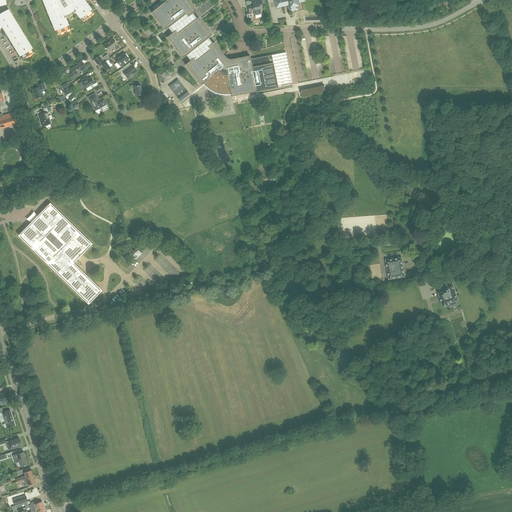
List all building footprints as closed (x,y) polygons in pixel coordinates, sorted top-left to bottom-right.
[(42,0),(56,34),(70,29),(65,17),(64,18),(63,16),(69,14),(75,9),(76,11),(75,11),(82,21),(94,13),(84,0),(42,0)] [(201,85),(203,83),(204,84),(205,85),(205,86),(207,87),(208,88),(209,88),(209,89),(210,90),(211,90),(213,91),(214,92),(216,92),(217,93),(219,93),(221,94),(222,94),(224,94),(226,94),(228,94),(229,94),(231,94),(235,93),(235,92),(238,92),(239,91),(239,92),(255,89),(256,91),(278,87),(277,85),(291,82),(285,52),(246,60),(246,59),(245,59),(244,59),(243,59),(243,60),(241,61),(238,61),(236,61),(235,61),(234,61),(233,61),(233,62),(232,62),(231,63),(229,63),(230,62),(224,60),(223,60),(223,59),(222,59),(225,57),(214,42),(212,43),(208,38),(212,35),(198,17),(197,18),(192,13),(196,10),(187,0),(161,0),(152,7),(154,10),(151,12),(165,30),(168,27),(172,33),(167,37),(168,39),(183,57),(186,55),(190,60),(185,64),(201,85)] [(247,5),(249,12),(254,11),(255,18),(261,17),(260,10),(262,10),(260,0),(257,0),(252,1),(252,4),(247,5)] [(281,0),(282,6),(289,4),(289,6),(291,5),(292,10),(297,9),(297,6),(298,5),(297,2),(304,1),(303,0),(281,0)] [(0,28),(3,27),(16,49),(15,49),(22,59),(34,52),(8,10),(0,14),(0,28)] [(113,39),(103,46),(108,52),(111,50),(111,49),(114,46),(115,47),(114,47),(116,50),(119,47),(113,39)] [(117,58),(115,60),(121,67),(130,60),(127,57),(128,57),(126,53),(125,54),(124,54),(121,56),(120,55),(117,58)] [(94,60),(98,65),(102,62),(103,61),(98,56),(94,60)] [(101,65),(106,71),(110,67),(112,65),(110,62),(109,59),(106,62),(105,61),(101,65)] [(193,78),(181,62),(176,66),(189,82),(193,78)] [(73,72),(69,74),(72,79),(79,75),(78,72),(81,70),(80,68),(84,66),(82,63),(78,65),(71,69),(73,72)] [(125,66),(119,71),(122,75),(123,73),(127,79),(137,72),(131,65),(127,68),(125,66)] [(82,82),(80,83),(83,90),(94,83),(91,78),(88,79),(87,77),(81,80),(82,82)] [(179,82),(170,88),(180,101),(188,95),(179,82)] [(134,85),(130,86),(131,89),(134,88),(136,96),(143,94),(140,85),(135,86),(134,85)] [(40,87),(38,87),(32,89),(35,99),(43,97),(40,90),(40,87)] [(62,90),(62,91),(65,95),(67,95),(71,92),(68,87),(66,88),(63,90),(62,90)] [(300,90),(302,98),(310,97),(308,89),(300,90)] [(0,128),(18,123),(15,112),(0,116),(0,100),(3,100),(0,91),(0,90),(0,128)] [(95,93),(87,97),(96,111),(107,104),(103,96),(99,99),(95,93)] [(44,113),(39,115),(42,126),(50,123),(47,112),(52,111),(51,106),(43,109),(44,113)] [(415,190),(411,198),(415,199),(416,198),(421,200),(424,194),(415,190)] [(19,235),(32,248),(32,247),(33,247),(34,248),(32,250),(33,250),(33,249),(35,250),(34,251),(35,250),(36,251),(35,252),(36,252),(37,253),(36,253),(37,253),(38,254),(37,255),(38,255),(39,254),(40,255),(39,256),(40,255),(41,256),(40,257),(41,257),(42,258),(43,259),(45,260),(44,261),(45,260),(46,261),(45,262),(47,261),(48,262),(47,263),(57,272),(56,273),(58,273),(58,274),(59,274),(59,275),(60,275),(60,276),(60,275),(66,282),(67,282),(67,283),(68,283),(68,284),(69,284),(69,285),(76,291),(75,291),(76,291),(76,292),(77,292),(77,293),(78,293),(78,294),(79,294),(88,303),(89,302),(97,294),(98,294),(98,293),(99,292),(100,291),(101,291),(92,282),(91,281),(82,272),(81,271),(80,270),(79,269),(72,263),(73,262),(74,261),(74,260),(75,261),(75,260),(76,260),(75,259),(76,259),(77,258),(77,257),(78,257),(78,256),(79,257),(79,256),(79,255),(80,254),(81,254),(82,254),(82,253),(90,244),(91,244),(86,238),(85,238),(81,235),(82,234),(81,234),(80,233),(79,232),(79,231),(78,231),(78,232),(72,225),(71,224),(70,224),(70,223),(69,223),(69,222),(62,216),(63,216),(62,216),(62,215),(61,215),(61,214),(60,214),(60,213),(59,213),(55,209),(56,209),(55,209),(50,204),(49,204),(40,213),(40,214),(39,215),(38,216),(37,216),(38,217),(37,217),(35,215),(30,220),(32,222),(31,223),(30,224),(30,225),(29,225),(28,226),(22,232),(22,233),(21,233),(21,234),(20,234),(19,235)] [(123,256),(126,254),(119,248),(117,250),(123,256)] [(401,257),(385,260),(389,279),(405,277),(401,257)] [(447,290),(439,293),(443,306),(448,305),(449,308),(459,305),(452,283),(447,285),(448,288),(447,288),(446,289),(447,290)] [(60,300),(60,299),(61,298),(61,297),(62,297),(62,296),(62,295),(62,294),(61,293),(61,292),(60,291),(59,290),(58,289),(57,289),(56,289),(55,289),(54,289),(53,290),(52,290),(52,291),(51,291),(51,292),(50,292),(50,293),(50,294),(50,295),(50,296),(50,297),(50,298),(51,298),(51,299),(52,299),(52,300),(53,300),(54,301),(55,301),(56,301),(57,301),(58,301),(58,300),(59,300),(60,300)] [(10,410),(2,413),(7,428),(15,425),(10,410)] [(6,443),(8,449),(12,448),(21,445),(19,438),(9,441),(6,442),(6,443)] [(24,452),(13,456),(15,463),(19,461),(21,467),(28,464),(24,452)] [(21,477),(16,479),(17,481),(26,478),(33,476),(31,470),(24,472),(25,475),(21,477)] [(26,478),(17,481),(18,483),(22,482),(23,483),(24,486),(28,485),(35,483),(33,476),(26,478)] [(28,496),(30,503),(43,499),(41,492),(28,496)] [(25,495),(13,500),(15,505),(15,506),(27,502),(25,495)] [(42,501),(32,505),(34,511),(36,510),(36,511),(44,508),(42,501)]
